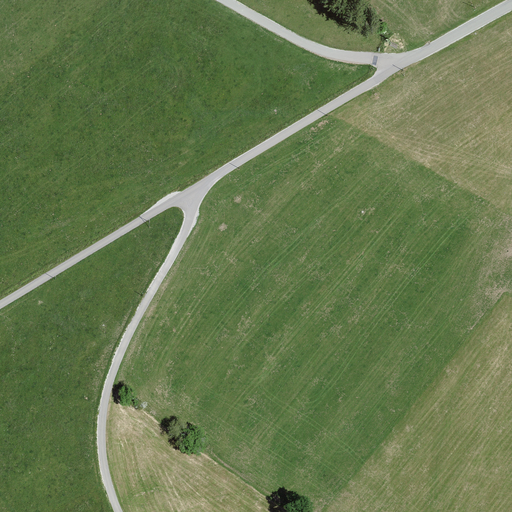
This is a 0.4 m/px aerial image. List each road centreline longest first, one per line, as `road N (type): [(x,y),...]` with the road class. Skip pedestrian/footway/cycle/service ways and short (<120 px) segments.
road 1 (unclassified): [(197,187),(184,232),(107,390),(103,463),(118,511)]
road 2 (unclassified): [(405,60),(197,187)]
road 3 (unclassified): [(197,187),(0,305)]
road 4 (unclassified): [(405,60),(330,53),(224,0)]
road 5 (unclassified): [(511,3),(405,60)]
